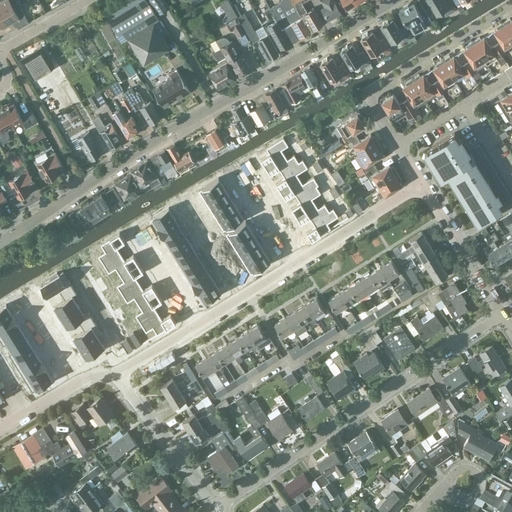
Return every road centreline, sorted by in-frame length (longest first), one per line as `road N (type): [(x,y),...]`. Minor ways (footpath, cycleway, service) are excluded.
road 1 (tertiary): [(0,242),(394,0)]
road 2 (residential): [(217,508),(502,314)]
road 3 (residential): [(394,142),(363,96),(511,4)]
road 4 (residential): [(217,508),(111,369)]
road 5 (residential): [(299,259),(422,186)]
road 6 (residential): [(394,142),(511,74)]
